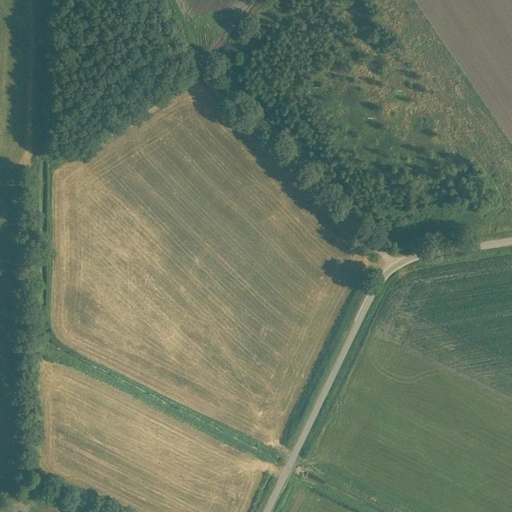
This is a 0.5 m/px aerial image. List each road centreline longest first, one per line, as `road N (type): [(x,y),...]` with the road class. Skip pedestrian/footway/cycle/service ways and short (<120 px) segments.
road 1 (unclassified): [(266,511),(386,270),(425,253),(511,240)]
road 2 (track): [(393,263),(203,73)]
